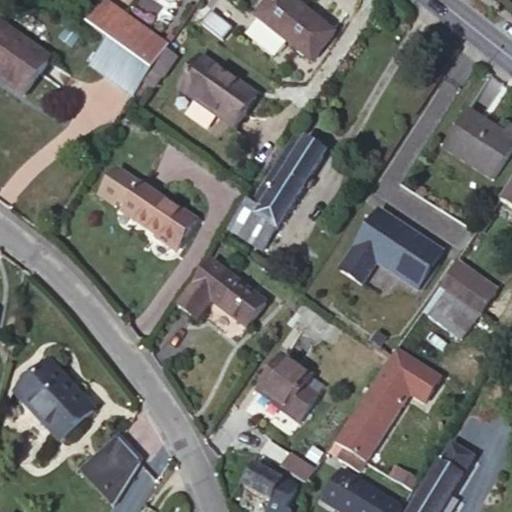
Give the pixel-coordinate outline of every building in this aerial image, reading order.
[(103,0),(102,0),(84,25),(105,41),(150,73),(166,46),(103,0)] [(331,34),(289,0),(274,0),(271,4),(266,1),(253,16),(257,19),(261,23),(251,37),(271,54),(282,41),(309,61),(331,34)] [(227,26),(205,11),(196,23),(219,38),(227,26)] [(246,33),(251,37),(261,23),(257,19),(246,33)] [(48,61),(0,26),(0,76),(4,79),(2,82),(22,96),(48,61)] [(150,73),(105,41),(88,66),(132,98),(142,84),(150,73)] [(253,98),(199,60),(178,90),(233,128),(253,98)] [(159,78),(150,73),(142,84),(151,90),(159,78)] [(478,117),(465,110),(441,147),(492,180),(511,148),(511,129),(508,127),(500,138),(476,122),(478,117)] [(250,203),(245,200),(227,228),(260,251),(322,158),(320,144),(312,139),(301,142),(292,137),(250,203)] [(178,218),(168,211),(113,174),(98,198),(116,210),(117,208),(121,210),(119,213),(154,236),(156,232),(178,246),(193,223),(180,215),(178,218)] [(511,177),(498,199),(511,209),(511,177)] [(170,208),(168,211),(178,218),(180,215),(170,208)] [(377,214),(338,273),(359,287),(373,266),(415,293),(440,255),(398,228),(395,228),(391,226),(392,223),(377,214)] [(156,232),(154,236),(175,250),(178,246),(156,232)] [(263,302),(210,263),(176,307),(194,320),(209,301),(245,327),(263,302)] [(443,294),(476,318),(492,295),(453,267),(437,291),(443,294)] [(460,340),(476,318),(443,294),(427,317),(460,340)] [(332,445),(362,464),(406,395),(423,405),(439,381),(396,353),(390,360),(332,445)] [(256,390),(272,402),(285,410),(282,414),(296,423),(316,396),(304,387),(309,378),(280,358),(256,390)] [(93,412),(48,364),(14,394),(59,443),(93,412)] [(285,410),(272,402),(270,405),(282,414),(285,410)] [(113,505),(139,463),(117,439),(82,472),(113,505)] [(278,470),(287,457),(267,443),(258,456),(278,470)] [(355,474),(362,464),(332,445),(325,455),(355,474)] [(437,511),(470,458),(451,447),(411,511),(437,511)] [(278,470),(304,486),(312,472),(287,457),(278,470)] [(285,511),(295,493),(254,470),(243,490),(269,505),(265,511),(285,511)] [(336,511),(400,511),(402,510),(340,473),(321,503),(336,511)]
